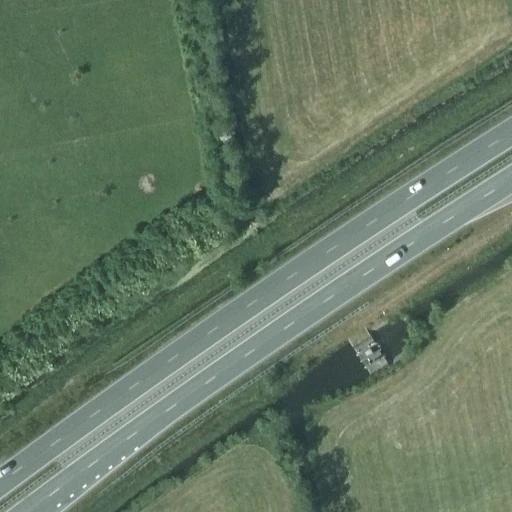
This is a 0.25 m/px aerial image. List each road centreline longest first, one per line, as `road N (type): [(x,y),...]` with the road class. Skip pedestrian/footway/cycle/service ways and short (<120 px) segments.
road 1 (trunk): [(511,132),(0,483)]
road 2 (trunk): [(29,511),(511,179)]
